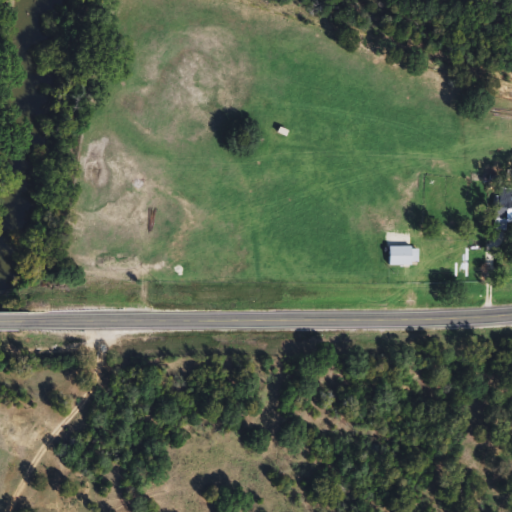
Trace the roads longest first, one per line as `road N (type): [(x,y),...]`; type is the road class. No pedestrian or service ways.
road 1 (primary): [(28,319),(511,312)]
road 2 (residential): [(0,499),(122,318)]
